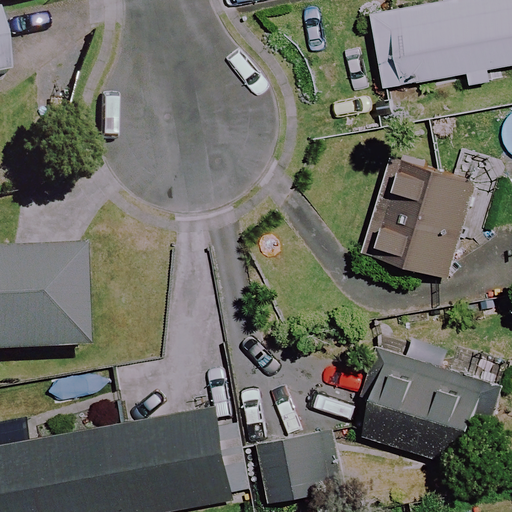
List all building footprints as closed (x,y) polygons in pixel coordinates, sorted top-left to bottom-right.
[(379,93),(467,77),(470,92),(494,87),(492,73),(511,69),(511,0),(460,0),(366,17),(379,93)] [(485,238),(510,166),(443,143),(431,179),(396,167),(366,253),(455,283),(472,234),(485,238)] [(0,357),(80,354),(75,251),(0,255),(0,357)] [(507,386),(375,354),(354,441),(486,473),(507,386)] [(0,511),(177,511),(232,502),(215,410),(0,450),(0,511)] [(341,490),(329,430),(260,444),(272,504),(341,490)]
